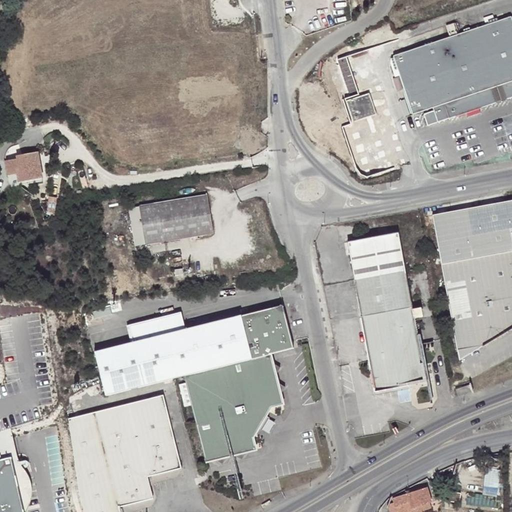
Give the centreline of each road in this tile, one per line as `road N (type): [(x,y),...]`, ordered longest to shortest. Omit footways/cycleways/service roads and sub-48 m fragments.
road 1 (unclassified): [(353,469),(302,241)]
road 2 (secondary): [(333,499),(458,434),(511,416)]
road 3 (secondary): [(511,392),(353,469)]
road 4 (unclassified): [(511,176),(374,203)]
road 5 (unclassified): [(283,120),(270,0)]
